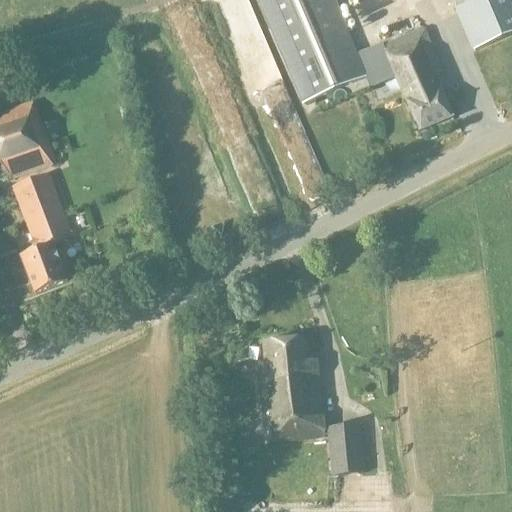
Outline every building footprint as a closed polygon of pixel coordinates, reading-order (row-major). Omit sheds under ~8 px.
[(294,130),(238,0),(228,0),(211,7),(219,26),(205,32),(259,161),(271,156),(265,142),(294,130)] [(442,73),(423,30),(357,57),(332,0),(258,0),(304,105),(392,67),(419,132),(452,118),(435,77),(442,73)] [(453,0),(458,10),(481,0),(453,0)] [(485,23),(481,24),(477,8),(442,16),(453,63),(493,53),(485,23)] [(33,103),(0,115),(0,163),(5,162),(12,182),(15,181),(46,169),(57,165),(33,103)] [(182,111),(173,114),(181,135),(190,131),(182,111)] [(194,133),(179,138),(187,162),(202,157),(194,133)] [(21,258),(35,294),(66,283),(53,246),(72,239),(48,176),(12,190),(37,252),(21,258)] [(306,340),(264,345),(266,364),(257,365),(267,444),(324,438),(315,359),(308,360),(306,340)] [(365,475),(360,427),(328,430),(333,478),(365,475)]
